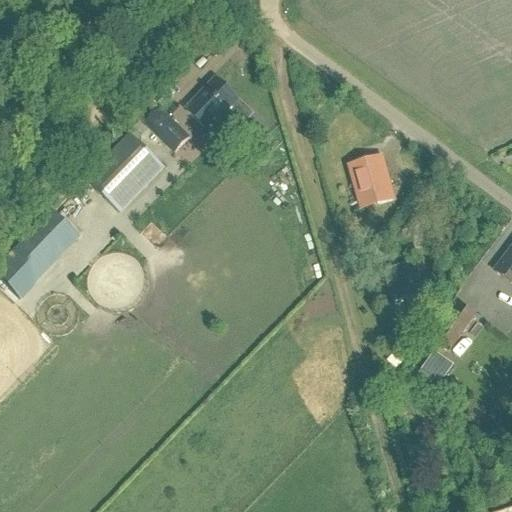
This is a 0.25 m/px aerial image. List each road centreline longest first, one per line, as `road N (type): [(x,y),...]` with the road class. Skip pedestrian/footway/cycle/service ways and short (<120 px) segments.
road 1 (track): [(273,29),(274,64),(397,511)]
road 2 (unclassified): [(511,208),(243,0)]
road 3 (track): [(243,0),(194,30),(0,219)]
